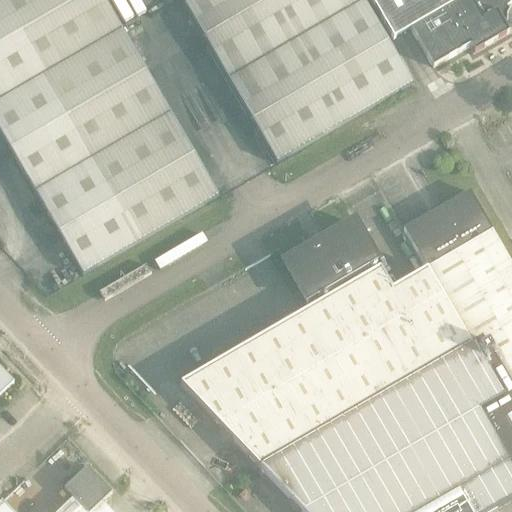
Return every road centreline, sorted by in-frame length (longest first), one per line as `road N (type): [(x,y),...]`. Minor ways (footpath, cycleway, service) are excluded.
road 1 (unclassified): [(41,351),(511,77)]
road 2 (unclassified): [(192,511),(74,386)]
